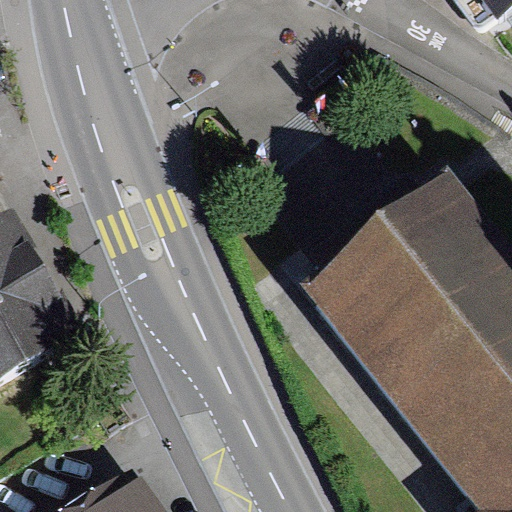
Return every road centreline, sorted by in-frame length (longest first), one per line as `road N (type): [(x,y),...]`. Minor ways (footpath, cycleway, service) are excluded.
road 1 (primary): [(291,511),(143,225),(72,30)]
road 2 (residential): [(511,82),(363,0)]
